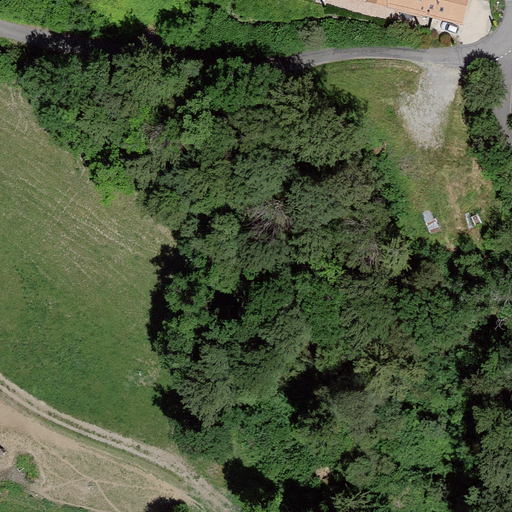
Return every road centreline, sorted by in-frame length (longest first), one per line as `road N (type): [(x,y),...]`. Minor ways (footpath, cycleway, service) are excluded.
road 1 (unclassified): [(511,25),(493,45),(459,55),(372,51),(226,65),(124,55),(0,28)]
road 2 (track): [(0,384),(52,420),(180,474),(214,511)]
